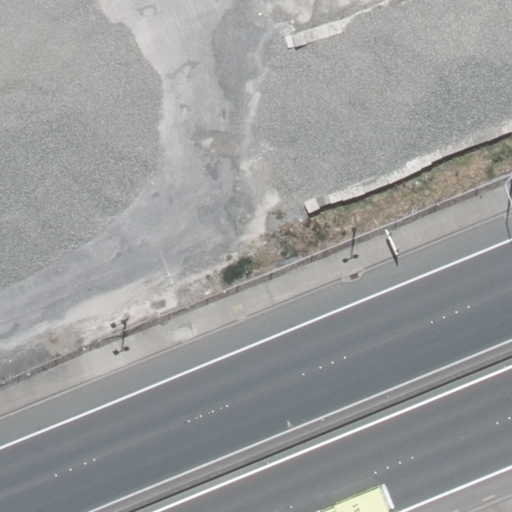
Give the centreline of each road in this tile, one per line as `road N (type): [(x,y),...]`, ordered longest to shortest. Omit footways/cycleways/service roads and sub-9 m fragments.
road 1 (trunk): [(0,496),(511,288)]
road 2 (trunk): [(511,421),(282,511)]
